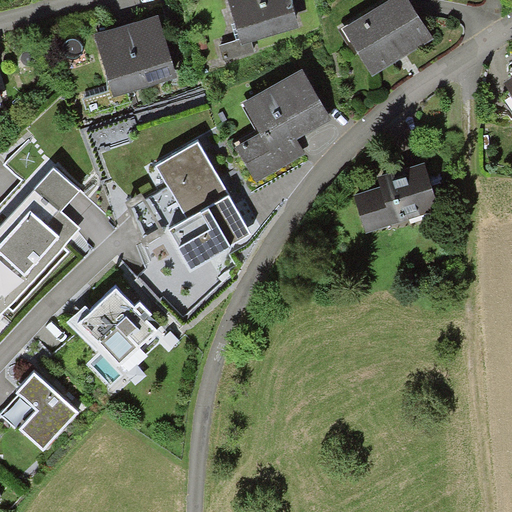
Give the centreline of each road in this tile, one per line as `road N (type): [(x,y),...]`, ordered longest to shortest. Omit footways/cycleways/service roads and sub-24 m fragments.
road 1 (residential): [(500,29),(340,151),(299,197),(245,287),(212,365),(194,511)]
road 2 (track): [(466,53),(489,511)]
road 3 (residential): [(122,237),(0,360)]
